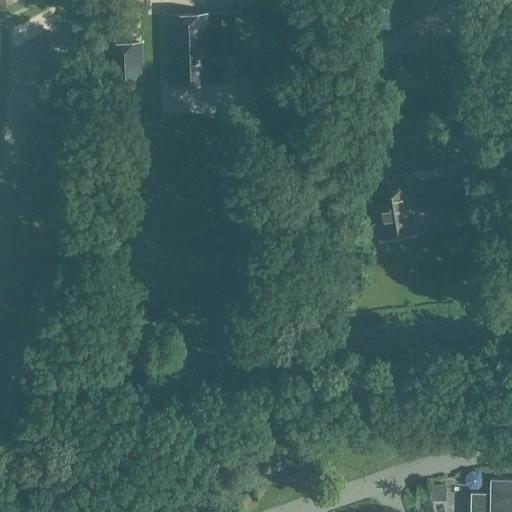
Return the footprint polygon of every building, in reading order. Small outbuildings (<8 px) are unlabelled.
[(377,6),(378,24),(400,23),(399,5),(377,6)] [(236,57),(236,49),(234,13),(208,13),(208,16),(166,17),(167,85),(210,84),(210,85),(225,85),(225,63),(210,64),(210,57),(236,57)] [(107,88),(143,86),(141,43),(105,44),(107,88)] [(454,181),(416,188),(419,206),(457,199),(454,181)] [(407,190),(371,197),(379,240),(415,233),(407,190)] [(511,511),(511,480),(490,479),(489,494),(471,493),(470,511),(511,511)]
